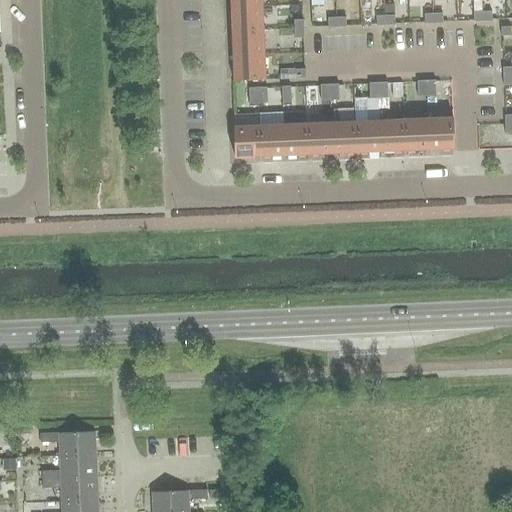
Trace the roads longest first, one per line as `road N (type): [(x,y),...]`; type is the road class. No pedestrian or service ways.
road 1 (residential): [(511,186),(177,198),(167,0)]
road 2 (primary): [(0,335),(511,316)]
road 3 (residential): [(0,210),(36,208),(28,0)]
